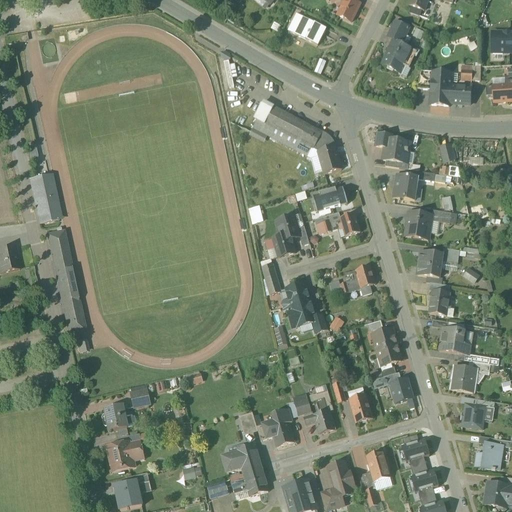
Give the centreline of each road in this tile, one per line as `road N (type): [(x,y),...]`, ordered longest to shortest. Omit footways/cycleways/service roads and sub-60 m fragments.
road 1 (residential): [(65,373),(0,66)]
road 2 (tertiary): [(342,102),(161,0)]
road 3 (residential): [(384,247),(436,421)]
road 4 (tertiary): [(342,102),(410,124),(511,128)]
road 5 (residential): [(278,468),(436,421)]
road 6 (residential): [(342,102),(384,247)]
road 7 (residential): [(97,511),(65,373)]
